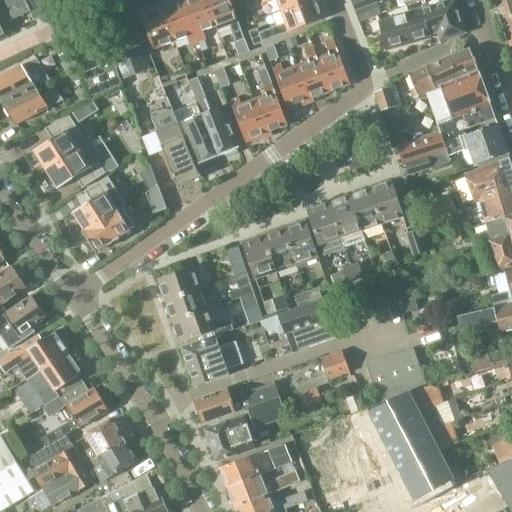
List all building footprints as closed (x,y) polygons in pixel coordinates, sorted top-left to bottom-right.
[(0,0),(0,13),(25,2),(24,0),(0,0)] [(34,21),(46,16),(41,0),(29,0),(25,2),(0,13),(0,36),(4,35),(4,34),(3,34),(0,26),(0,24),(29,12),(34,21)] [(205,0),(184,0),(182,1),(198,42),(201,50),(205,48),(203,40),(206,39),(203,31),(215,27),(205,0)] [(205,0),(215,27),(228,22),(236,43),(245,40),(229,0),(205,0)] [(271,0),(274,0),(279,11),(309,0),(262,0),(264,3),(271,0)] [(309,0),(279,11),(284,24),(277,26),(280,36),(326,19),(321,8),(317,6),(315,0),(309,0)] [(350,0),(355,11),(377,3),(376,0),(350,0)] [(386,50),(431,37),(430,35),(438,32),(440,41),(466,34),(455,0),(454,0),(444,3),(442,0),(420,0),(405,5),(406,5),(408,13),(379,22),(386,50)] [(511,0),(497,6),(511,51),(511,0)] [(161,9),(174,42),(186,38),(189,46),(198,42),(182,1),(161,9)] [(355,11),(359,23),(382,14),(377,3),(355,11)] [(161,9),(135,18),(125,22),(134,46),(149,40),(152,50),(174,42),(161,9)] [(113,27),(121,50),(134,46),(125,22),(113,27)] [(91,101),(122,86),(119,80),(110,56),(110,55),(102,31),(100,27),(85,32),(98,66),(80,73),(91,101)] [(110,55),(121,50),(113,27),(102,31),(110,55)] [(254,46),(262,43),(257,29),(249,32),(254,46)] [(295,37),(287,40),(290,49),(298,46),(295,37)] [(350,85),(333,38),(324,42),(328,53),(317,57),(330,92),(350,85)] [(269,61),(270,61),(278,58),(273,45),(264,48),(269,61)] [(134,46),(121,50),(110,55),(119,80),(143,71),(134,46)] [(308,60),(296,65),(309,100),(330,92),(317,57),(313,46),(304,49),(308,60)] [(418,97),(440,90),(439,87),(479,72),(470,49),(427,67),(410,74),(418,97)] [(35,59),(22,66),(0,76),(0,99),(3,104),(36,86),(28,74),(42,68),(37,59),(35,59)] [(67,71),(76,66),(71,59),(62,64),(67,71)] [(281,63),(272,66),(289,111),(299,107),(301,103),(308,100),(309,103),(310,103),(309,100),(296,65),(283,70),(281,63)] [(230,85),(224,68),(214,71),(221,88),(230,85)] [(254,98),(268,133),(288,126),(270,79),(266,68),(256,72),(265,94),(254,98)] [(71,83),(79,78),(75,71),(67,75),(71,83)] [(491,105),(479,72),(439,87),(440,90),(453,120),(491,105)] [(188,81),(198,106),(219,156),(238,148),(222,107),(211,111),(197,78),(188,81)] [(171,84),(169,85),(167,89),(169,94),(174,96),(178,94),(180,90),(178,85),(174,83),(171,84)] [(36,86),(3,104),(16,125),(62,100),(58,91),(43,98),(36,86)] [(396,107),(390,88),(375,93),(381,112),(396,107)] [(267,134),(268,133),(254,98),(241,103),(238,97),(230,101),(246,145),(257,141),(259,137),(266,134),(267,137),(268,137),(267,134)] [(199,164),(219,156),(198,106),(193,108),(191,112),(194,118),(182,123),(199,164)] [(70,116),(45,129),(52,140),(34,152),(35,153),(46,171),(87,144),(70,116)] [(177,123),(156,132),(178,185),(199,177),(177,123)] [(498,125),(465,137),(445,145),(449,156),(462,152),(466,164),(471,167),(508,154),(498,125)] [(136,157),(146,151),(139,142),(130,149),(136,157)] [(87,144),(46,171),(58,189),(57,189),(58,190),(76,178),(83,188),(106,174),(87,144)] [(476,202),(480,199),(511,187),(511,166),(509,158),(465,176),(475,203),(477,202),(476,202)] [(108,177),(85,191),(91,201),(73,213),(73,214),(74,214),(85,231),(84,232),(83,232),(82,232),(83,233),(126,206),(108,177)] [(391,183),(370,190),(379,215),(382,224),(403,217),(391,183)] [(158,186),(146,194),(154,214),(167,209),(163,200),(161,195),(158,186)] [(511,187),(480,199),(486,223),(511,215),(511,187)] [(362,231),(382,224),(379,215),(370,190),(349,197),(365,242),(366,242),(362,231)] [(411,205),(430,199),(433,198),(431,190),(416,195),(417,198),(409,201),(411,205)] [(349,197),(329,204),(341,238),(344,249),(365,242),(349,197)] [(430,199),(411,205),(412,208),(419,205),(421,209),(432,205),(430,199)] [(422,213),(426,228),(427,230),(450,221),(458,243),(467,238),(454,201),(422,213)] [(329,204),(308,211),(320,245),(323,255),(334,252),(330,242),(341,238),(329,204)] [(95,253),(96,252),(107,245),(108,246),(119,239),(119,238),(129,231),(130,231),(118,212),(127,207),(126,206),(83,233),(95,253)] [(487,242),(495,272),(511,266),(511,215),(486,223),(490,242),(487,242)] [(305,222),(284,230),(297,267),(318,260),(305,222)] [(284,230),(264,237),(277,274),(297,267),(284,230)] [(419,230),(408,234),(416,257),(426,253),(419,230)] [(256,281),(277,274),(264,237),(243,244),(256,281)] [(247,274),(237,247),(226,251),(236,278),(247,274)] [(389,269),(398,264),(392,251),(383,256),(389,269)] [(350,266),(357,281),(365,277),(358,263),(350,266)] [(341,271),(343,275),(332,280),(335,290),(347,284),(348,285),(357,281),(350,266),(341,271)] [(491,297),(494,309),(511,303),(511,266),(495,272),(496,273),(505,270),(509,292),(491,297)] [(11,267),(0,274),(0,304),(25,289),(11,267)] [(159,280),(166,300),(200,288),(193,268),(159,280)] [(239,289),(242,298),(254,293),(252,285),(239,289)] [(166,300),(173,321),(207,310),(200,288),(166,300)] [(306,293),(310,302),(323,298),(319,288),(306,293)] [(258,306),(254,293),(242,298),(246,310),(258,306)] [(295,297),(298,306),(310,302),(306,293),(295,297)] [(0,327),(8,322),(18,336),(45,319),(31,297),(0,318),(0,327)] [(277,313),(279,317),(285,337),(293,334),(299,351),(337,338),(330,319),(325,299),(323,299),(323,298),(310,302),(298,306),(277,313)] [(272,301),(263,304),(267,315),(276,312),(272,301)] [(511,303),(494,309),(459,318),(463,333),(486,328),(486,326),(497,323),(500,333),(511,330),(511,303)] [(173,321),(180,343),(214,331),(216,337),(233,332),(228,316),(211,322),(207,310),(173,321)] [(42,371),(69,353),(54,331),(39,342),(36,337),(9,356),(16,366),(18,365),(29,380),(42,371)] [(220,348),(216,337),(182,348),(196,387),(229,377),(226,369),(243,364),(235,343),(220,348)] [(289,346),(278,349),(281,357),(291,353),(289,346)] [(413,348),(398,354),(411,391),(426,384),(413,348)] [(342,352),(318,361),(325,381),(350,372),(342,352)] [(473,373),(507,364),(511,364),(509,359),(491,364),(487,352),(469,357),(473,373)] [(69,353),(42,371),(52,386),(37,396),(43,406),(58,396),(55,392),(83,373),(69,353)] [(398,354),(383,359),(396,397),(403,394),(408,392),(411,391),(398,354)] [(380,404),(396,397),(383,359),(366,365),(380,404)] [(233,404),(228,389),(195,401),(203,424),(274,399),(280,397),(275,382),(252,390),(254,396),(233,404)] [(19,450),(25,460),(66,436),(107,411),(94,389),(89,392),(84,383),(58,398),(63,406),(65,405),(74,418),(19,450)] [(422,388),(410,395),(419,413),(444,403),(439,383),(422,388)] [(359,390),(346,395),(352,412),(365,407),(359,390)] [(413,499),(413,501),(454,480),(439,450),(429,431),(419,413),(410,395),(408,392),(403,394),(380,406),(368,412),(395,464),(399,471),(395,473),(407,501),(413,499)] [(247,409),(254,428),(286,417),(280,398),(247,409)] [(444,403),(419,413),(429,431),(447,423),(456,420),(449,401),(444,403)] [(205,430),(216,461),(253,449),(242,417),(205,430)] [(73,447),(66,436),(25,460),(32,471),(42,489),(83,464),(125,440),(113,419),(85,435),(91,446),(78,455),(73,447)] [(447,423),(429,431),(439,450),(455,442),(447,423)] [(0,461),(12,454),(1,436),(0,436),(0,461)] [(125,440),(83,464),(42,489),(52,506),(94,482),(89,473),(94,470),(101,483),(138,461),(125,440)] [(275,470),(292,463),(285,444),(268,450),(275,470)] [(12,454),(0,461),(0,485),(23,472),(12,454)] [(219,469),(226,488),(260,475),(253,456),(219,469)] [(511,511),(511,458),(487,470),(511,511)] [(264,484),(260,475),(226,488),(234,507),(267,493),(268,495),(300,483),(296,471),(264,484)] [(23,472),(0,485),(0,511),(28,494),(34,491),(23,472)] [(146,475),(77,511),(75,511),(168,511),(169,509),(170,509),(166,500),(161,499),(161,498),(158,499),(154,489),(153,490),(146,475)] [(234,507),(235,511),(279,511),(291,508),(308,501),(302,487),(281,495),(283,500),(272,504),(268,495),(267,493),(234,507)] [(0,511),(23,511),(24,511),(20,505),(31,498),(28,494),(0,511)]
